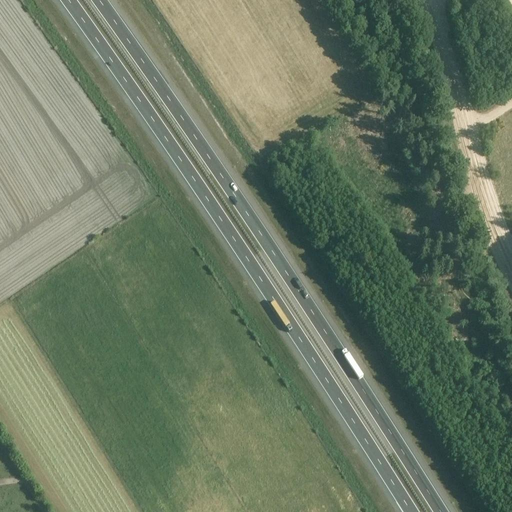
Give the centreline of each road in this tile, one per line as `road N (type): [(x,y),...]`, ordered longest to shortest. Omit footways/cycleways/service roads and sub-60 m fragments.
road 1 (motorway): [(66,0),(411,511)]
road 2 (motorway): [(439,511),(96,0)]
road 3 (track): [(511,268),(428,0)]
